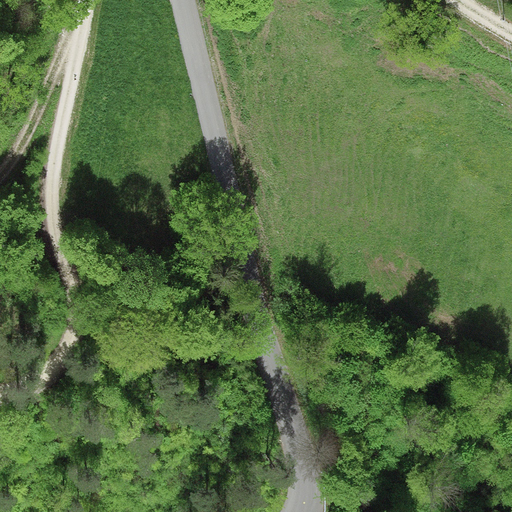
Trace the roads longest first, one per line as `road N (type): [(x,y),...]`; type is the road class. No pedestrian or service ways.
road 1 (unclassified): [(303,511),(302,458),(184,0)]
road 2 (track): [(0,395),(57,364),(72,342),(74,315),(48,196),(86,0)]
road 3 (track): [(79,26),(0,172)]
